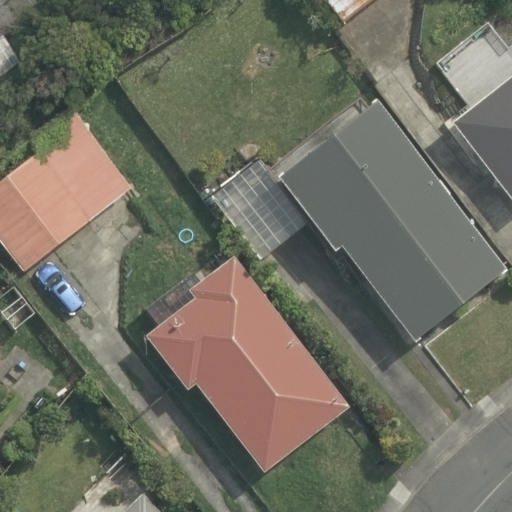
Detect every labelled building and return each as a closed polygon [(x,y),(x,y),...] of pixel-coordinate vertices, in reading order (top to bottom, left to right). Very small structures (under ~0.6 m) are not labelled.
[(333,0),(352,27),(391,0),(333,0)] [(511,78),(455,125),(511,201),(511,78)] [(507,272),(377,101),(279,180),(335,253),(342,248),(416,343),(507,272)] [(0,183),(0,240),(24,273),(133,190),(75,111),(31,142),(40,154),(0,183)] [(351,409),(235,256),(207,279),(201,271),(195,276),(193,275),(147,310),(160,327),(147,336),(189,391),(196,386),(264,474),(351,409)] [(156,511),(142,497),(126,511),(156,511)]
